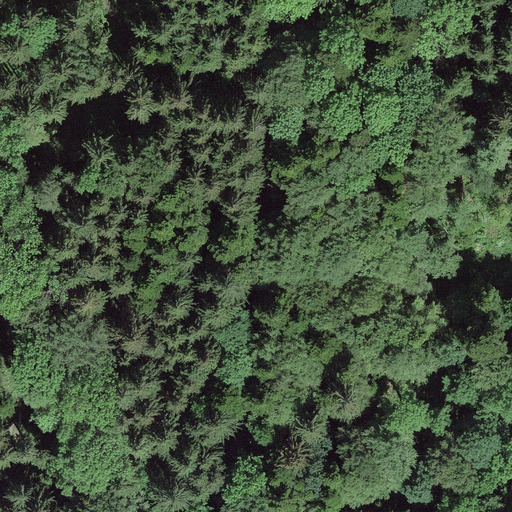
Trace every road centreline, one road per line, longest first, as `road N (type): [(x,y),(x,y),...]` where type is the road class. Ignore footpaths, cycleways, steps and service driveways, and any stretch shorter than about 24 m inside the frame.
road 1 (track): [(223,511),(289,0)]
road 2 (track): [(268,191),(178,119),(113,0)]
